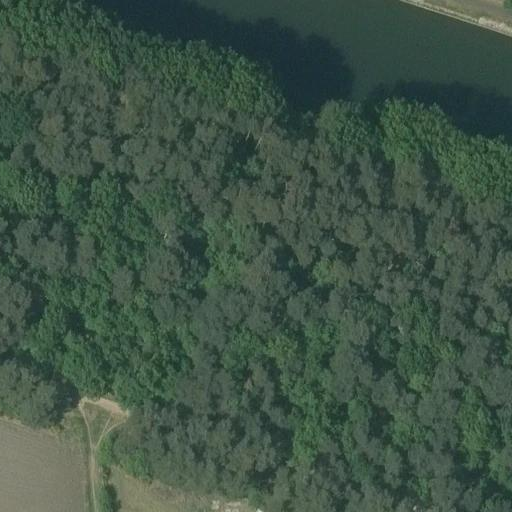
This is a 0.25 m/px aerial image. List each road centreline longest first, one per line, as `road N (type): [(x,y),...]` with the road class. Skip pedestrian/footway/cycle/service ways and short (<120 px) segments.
road 1 (track): [(0,25),(511,194)]
road 2 (track): [(420,511),(93,404)]
